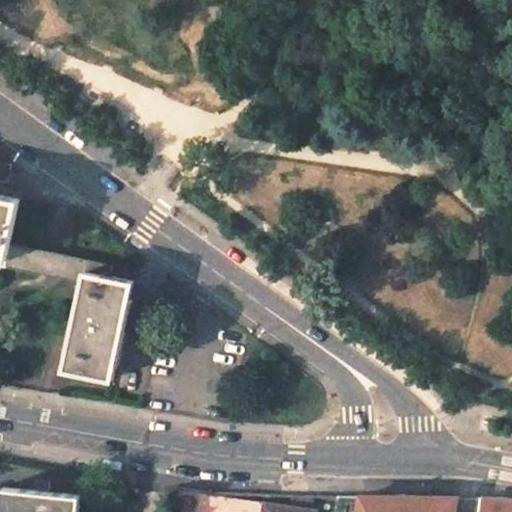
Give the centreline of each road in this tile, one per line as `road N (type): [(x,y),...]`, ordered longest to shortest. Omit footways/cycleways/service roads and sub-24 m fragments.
road 1 (unclassified): [(347,366),(0,113)]
road 2 (residential): [(0,418),(219,455),(353,459)]
road 3 (unclassified): [(425,460),(424,437),(404,401),(385,379),(347,366)]
